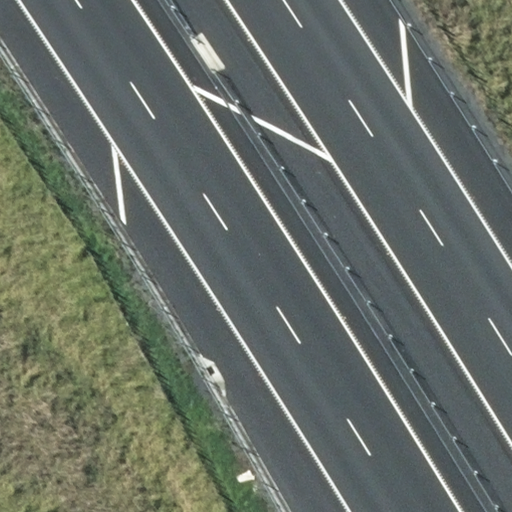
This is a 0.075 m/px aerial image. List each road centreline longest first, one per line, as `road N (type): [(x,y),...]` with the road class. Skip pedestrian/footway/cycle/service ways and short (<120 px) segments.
road 1 (motorway): [(380,511),(59,0)]
road 2 (motorway): [(277,0),(511,365)]
